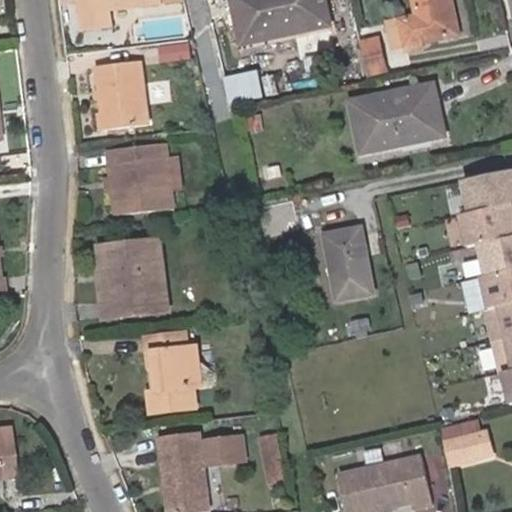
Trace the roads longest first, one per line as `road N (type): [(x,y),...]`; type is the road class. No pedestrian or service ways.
road 1 (residential): [(51,373),(56,126),(37,0)]
road 2 (residential): [(113,511),(51,373)]
